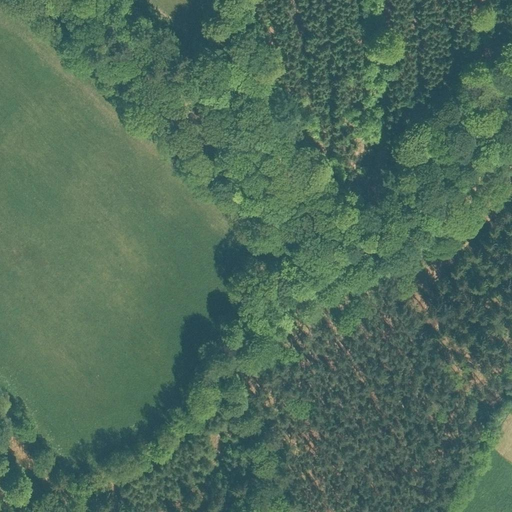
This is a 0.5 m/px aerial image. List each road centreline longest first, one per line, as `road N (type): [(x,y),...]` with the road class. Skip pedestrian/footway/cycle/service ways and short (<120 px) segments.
road 1 (track): [(22,0),(260,231),(287,244),(358,252)]
road 2 (track): [(240,511),(263,458),(229,403),(224,373),(256,329),(358,252)]
road 3 (track): [(358,252),(373,106),(371,0)]
road 4 (track): [(358,252),(394,235),(511,104)]
